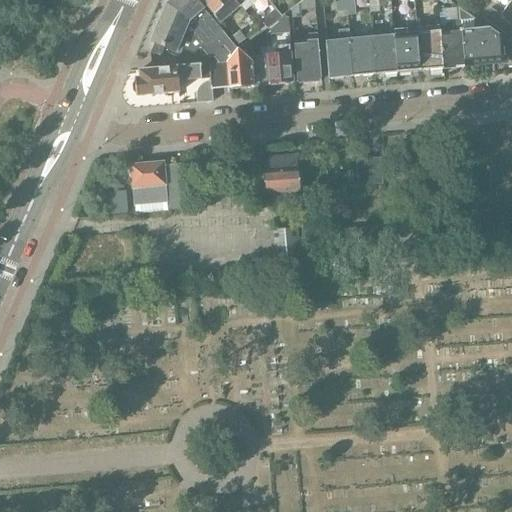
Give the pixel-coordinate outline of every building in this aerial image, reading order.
[(153,47),(153,48),(162,51),(163,47),(176,53),(189,22),(207,44),(222,32),(195,0),(172,0),(168,4),(167,4),(151,42),(154,44),(153,47)] [(200,0),(220,24),(241,7),(234,0),(200,0)] [(304,0),(291,11),(292,19),(301,18),(300,10),(316,9),(314,0),(304,0)] [(335,0),(337,13),(347,12),(345,0),(335,0)] [(345,0),(347,12),(347,17),(355,16),(353,0),(345,0)] [(367,0),(370,22),(378,21),(377,1),(388,0),(367,0)] [(465,67),(459,9),(458,8),(444,9),(445,24),(452,23),(452,29),(457,29),(457,33),(439,35),(442,69),(465,67)] [(267,29),(268,29),(281,18),(275,9),(260,21),(263,25),(267,29)] [(472,18),(459,9),(465,67),(491,65),(492,65),(488,30),(474,31),(472,18)] [(494,26),(500,17),(501,16),(491,10),(484,20),(494,26)] [(271,35),(288,34),(289,34),(288,18),(283,16),(281,18),(268,29),(271,33),(271,35)] [(494,27),(511,39),(511,25),(500,17),(494,26),(494,27)] [(420,71),(416,28),(406,29),(407,35),(393,36),(396,74),(420,71)] [(425,28),(416,28),(420,71),(442,69),(439,35),(439,32),(426,33),(425,28)] [(488,29),(488,30),(492,65),(491,65),(492,77),(511,75),(511,43),(490,29),(488,29)] [(239,32),(231,38),(237,45),(245,39),(239,32)] [(371,33),(371,38),(374,76),(396,74),(393,36),(381,37),(380,32),(371,33)] [(318,41),(317,34),(306,35),(307,44),(294,45),(297,83),(322,80),(318,41)] [(356,34),(348,35),(352,78),(374,76),(371,38),(357,39),(356,34)] [(339,41),(326,42),(329,80),(352,78),(348,35),(339,35),(339,41)] [(275,56),(261,57),(261,66),(267,65),(268,85),(269,85),(293,83),(289,46),(274,48),(275,56)] [(241,48),(238,51),(227,63),(229,89),(253,87),(253,86),(268,85),(267,65),(261,66),(261,57),(247,59),(241,48)] [(212,91),(229,89),(227,63),(210,65),(211,78),(210,78),(210,82),(211,82),(212,91)] [(177,82),(210,79),(209,65),(151,70),(139,71),(140,79),(136,80),(136,83),(135,83),(133,86),(133,92),(136,95),(137,95),(137,97),(178,93),(177,82)] [(213,102),(212,91),(211,82),(210,82),(209,82),(207,83),(204,84),(202,85),(201,86),(199,88),(198,91),(198,92),(197,94),(197,99),(198,103),(213,102)] [(266,194),(300,191),(299,187),(302,187),(301,175),(298,175),(298,169),(297,170),(296,156),(263,158),(266,194)] [(435,175),(433,157),(417,159),(419,176),(435,175)] [(358,187),(383,185),(381,159),(356,161),(358,187)] [(183,209),(182,175),(182,164),(164,166),(164,163),(130,166),(135,213),(183,209)] [(109,195),(111,216),(127,214),(125,194),(109,195)] [(342,252),(364,250),(382,248),(380,228),(341,232),(342,252)] [(277,271),(301,269),(297,229),(273,231),(277,271)] [(141,256),(116,258),(118,283),(143,281),(141,256)]
